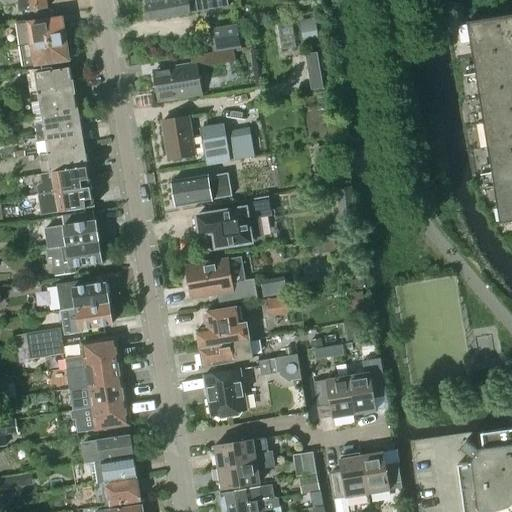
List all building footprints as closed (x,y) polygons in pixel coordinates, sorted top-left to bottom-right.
[(0,0),(0,4),(18,2),(19,12),(49,7),(47,0),(0,0)] [(167,0),(143,4),(146,21),(190,13),(190,12),(202,10),(228,6),(226,0),(167,0)] [(511,14),(466,22),(499,223),(511,221),(511,14)] [(17,24),(20,46),(66,38),(62,17),(17,24)] [(318,38),(315,19),(298,22),(302,41),(318,38)] [(209,29),(212,49),(240,44),(237,24),(209,29)] [(66,38),(20,46),(24,67),(35,66),(70,60),(66,38)] [(154,71),(159,101),(200,94),(196,68),(235,62),(233,49),(190,56),(192,65),(154,71)] [(326,88),(320,52),(298,56),(303,92),(326,88)] [(74,86),(71,67),(35,73),(37,85),(29,86),(30,94),(74,86)] [(41,112),(77,106),(74,86),(30,94),(32,102),(39,100),(41,112)] [(43,124),(35,125),(37,133),(80,126),(76,107),(77,107),(77,106),(41,112),(43,124)] [(188,117),(162,121),(168,159),(194,155),(194,154),(203,153),(205,164),(222,161),(230,160),(226,136),(224,124),(198,129),(200,137),(191,138),(188,117)] [(47,151),(47,152),(83,146),(80,126),(37,133),(38,141),(46,140),(47,151)] [(259,131),(250,133),(254,156),(263,154),(259,131)] [(49,160),(51,171),(86,166),(86,165),(83,146),(47,152),(47,151),(40,152),(41,161),(49,160)] [(37,186),(38,194),(46,192),(90,185),(86,166),(51,171),(40,173),(41,182),(37,186)] [(229,172),(208,176),(208,174),(172,180),(177,206),(212,200),(212,199),(233,195),(229,172)] [(90,185),(46,192),(38,194),(41,214),(93,206),(90,185)] [(197,215),(200,234),(214,232),(216,247),(252,241),(251,235),(261,233),(258,215),(270,213),(267,197),(269,197),(269,195),(210,205),(211,213),(197,215)] [(49,248),(55,247),(57,247),(98,240),(93,209),(62,214),(63,224),(45,227),(49,248)] [(98,240),(57,247),(55,247),(56,256),(53,256),(56,276),(76,273),(75,266),(102,261),(98,240)] [(217,293),(220,305),(257,299),(254,278),(245,280),(241,256),(227,259),(186,266),(191,298),(217,293)] [(61,310),(62,309),(67,309),(108,303),(105,281),(78,286),(77,280),(57,283),(61,310)] [(108,303),(67,309),(62,309),(66,334),(81,332),(81,329),(111,324),(108,303)] [(197,330),(200,348),(250,340),(247,321),(241,322),(238,307),(205,312),(208,328),(197,330)] [(26,334),(28,346),(61,341),(60,328),(26,334)] [(65,359),(66,369),(117,360),(114,339),(80,345),(82,356),(65,359)] [(250,340),(200,348),(202,366),(252,358),(250,340)] [(63,349),(61,341),(28,346),(30,356),(34,355),(34,358),(59,354),(63,349)] [(66,369),(70,390),(121,381),(120,375),(122,375),(120,362),(118,363),(117,360),(66,369)] [(211,416),(215,415),(220,419),(238,416),(242,410),(246,410),(239,369),(204,375),(211,416)] [(382,370),(348,376),(354,414),(376,410),(374,398),(386,396),(382,370)] [(354,414),(348,376),(313,382),(318,407),(330,405),(332,418),(354,414)] [(76,410),(87,409),(124,402),(124,400),(126,400),(124,387),(122,387),(121,381),(70,390),(72,400),(85,397),(89,397),(90,407),(76,409),(76,410)] [(94,429),(127,424),(124,402),(87,409),(76,410),(78,420),(89,418),(92,418),(94,429)] [(466,438),(460,447),(469,454),(467,457),(467,462),(458,463),(464,511),(511,511),(511,427),(481,432),(483,447),(479,448),(466,438)] [(86,464),(90,463),(133,456),(129,435),(82,442),(86,464)] [(214,451),(216,468),(273,458),(272,451),(266,451),(264,437),(214,445),(215,451),(214,451)] [(383,452),(361,456),(367,493),(401,488),(397,462),(385,464),(383,452)] [(94,484),(105,482),(136,477),(133,456),(90,463),(94,484)] [(367,493),(361,456),(339,459),(341,472),(329,474),(333,499),(367,493)] [(273,458),(216,468),(219,484),(221,484),(222,489),(259,483),(257,469),(275,466),(273,458)] [(136,477),(105,482),(105,483),(106,482),(106,486),(102,487),(106,507),(140,501),(136,477)] [(220,493),(222,507),(273,498),(271,485),(220,493)] [(273,498),(222,507),(222,511),(273,511),(280,511),(277,498),(273,498)]
